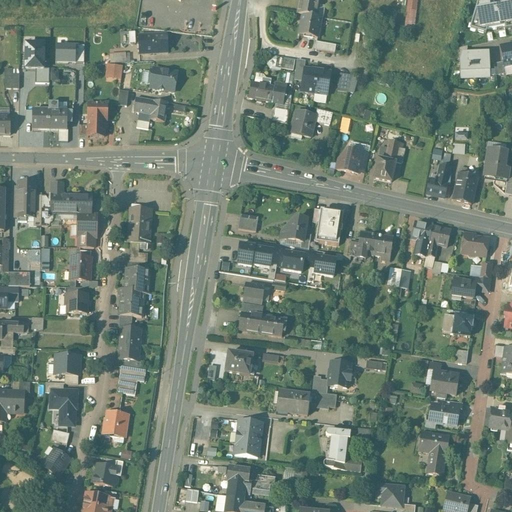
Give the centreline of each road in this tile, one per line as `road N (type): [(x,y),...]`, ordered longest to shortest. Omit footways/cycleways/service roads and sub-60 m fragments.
road 1 (residential): [(69,511),(107,345),(117,162)]
road 2 (secondary): [(213,164),(157,511)]
road 3 (residential): [(505,228),(463,483),(511,500)]
road 4 (tertiary): [(213,164),(505,228)]
road 5 (secondary): [(240,0),(213,164)]
